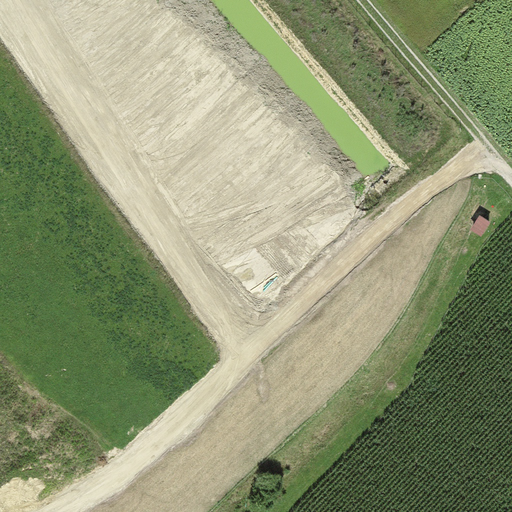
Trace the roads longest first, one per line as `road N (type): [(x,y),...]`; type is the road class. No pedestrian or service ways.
road 1 (track): [(45,511),(150,446),(208,398),(368,240),(452,174),(484,166),(509,175)]
road 2 (track): [(511,178),(365,0)]
